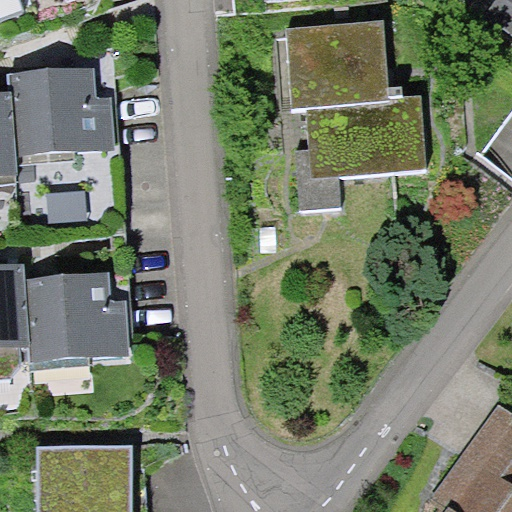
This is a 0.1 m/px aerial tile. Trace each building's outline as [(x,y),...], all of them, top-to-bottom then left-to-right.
[(511,0),(499,0),(495,5),(511,18),(511,0)] [(399,41),(305,45),(312,196),(444,191),(441,117),(403,119),(399,41)] [(0,115),(0,195),(47,194),(46,166),(122,163),(120,84),(21,88),(22,115),(0,115)] [(25,277),(24,263),(0,264),(0,348),(30,346),(25,277)] [(109,272),(25,277),(30,346),(31,361),(129,355),(125,300),(111,301),(109,272)] [(511,511),(511,420),(508,418),(446,511),(511,511)] [(131,511),(133,447),(37,446),(35,511),(131,511)]
